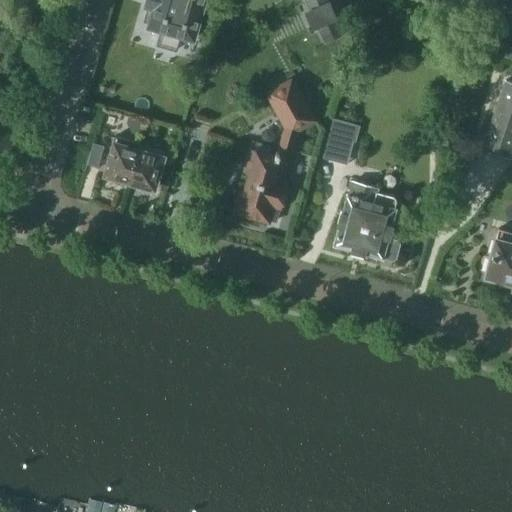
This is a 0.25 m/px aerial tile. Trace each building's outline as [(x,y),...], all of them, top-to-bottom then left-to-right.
[(146,0),(146,5),(148,6),(153,7),(149,23),(148,25),(161,29),(157,45),(176,50),(181,35),(194,38),(204,0),(146,0)] [(341,0),(333,0),(329,2),(328,0),(307,0),(312,10),(309,11),(315,24),(317,23),(325,40),(343,32),(337,18),(343,16),(342,12),(346,10),(341,0)] [(481,0),(479,10),(493,13),(495,0),(481,0)] [(231,189),(225,208),(232,210),(232,211),(241,213),(239,220),(259,225),(261,218),(268,221),(269,220),(276,222),(280,207),(281,207),(288,183),(283,181),(297,128),(312,119),(290,80),(267,93),(285,125),(278,152),(276,151),(275,154),(272,154),(274,147),(253,141),(251,148),(250,148),(243,173),(248,174),(249,175),(244,192),(238,190),(238,191),(231,189)] [(484,146),(511,155),(511,150),(511,81),(506,80),(484,146)] [(439,91),(437,97),(441,102),(447,101),(449,95),(446,90),(439,91)] [(334,118),(329,135),(349,140),(354,123),(334,118)] [(147,119),(145,127),(155,130),(157,122),(147,119)] [(119,179),(130,182),(140,143),(116,136),(105,174),(107,175),(108,179),(117,181),(119,179)] [(140,143),(130,182),(140,185),(141,188),(150,190),(152,188),(155,189),(166,150),(150,145),(140,143)] [(93,144),(87,163),(97,166),(103,146),(93,144)] [(365,253),(383,257),(383,256),(392,259),(396,257),(400,242),(398,239),(390,237),(393,225),(391,225),(396,207),(395,207),(397,200),(396,196),(379,191),(380,188),(350,180),(348,189),(351,190),(349,194),(347,194),(342,212),(341,212),(338,224),(339,224),(333,244),(352,249),(352,250),(365,254),(365,253)] [(511,242),(509,241),(511,231),(499,228),(486,275),(511,282),(511,242)]
